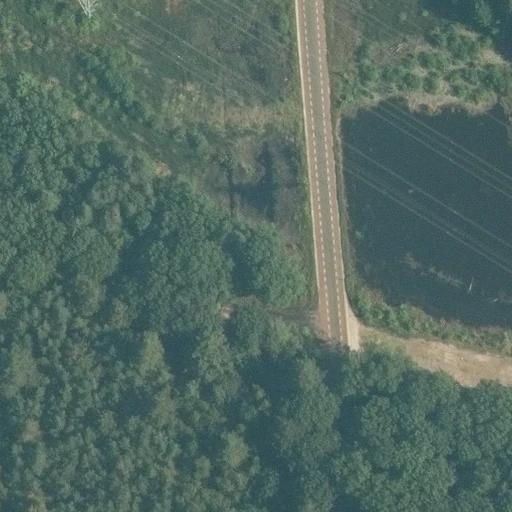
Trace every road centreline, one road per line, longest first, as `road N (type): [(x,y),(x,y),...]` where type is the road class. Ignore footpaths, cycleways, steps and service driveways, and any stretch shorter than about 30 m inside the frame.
road 1 (track): [(511,381),(0,262)]
road 2 (tertiary): [(332,511),(310,0)]
